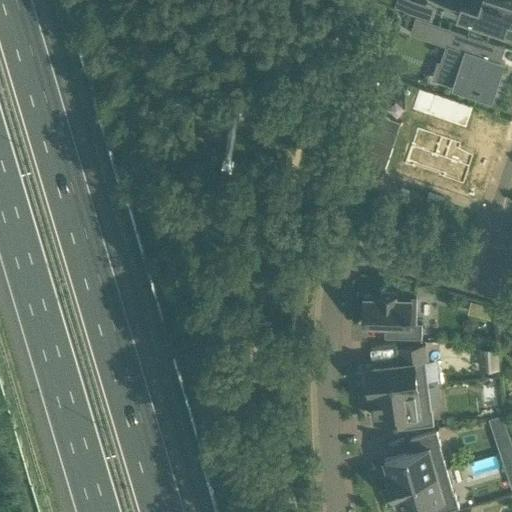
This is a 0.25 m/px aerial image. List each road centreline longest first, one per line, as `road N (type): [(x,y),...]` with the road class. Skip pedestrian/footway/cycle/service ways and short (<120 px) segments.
road 1 (motorway): [(166,511),(14,0)]
road 2 (residential): [(484,289),(376,258),(351,259),(340,269),(326,395),(335,511)]
road 3 (motorway): [(0,199),(92,511)]
